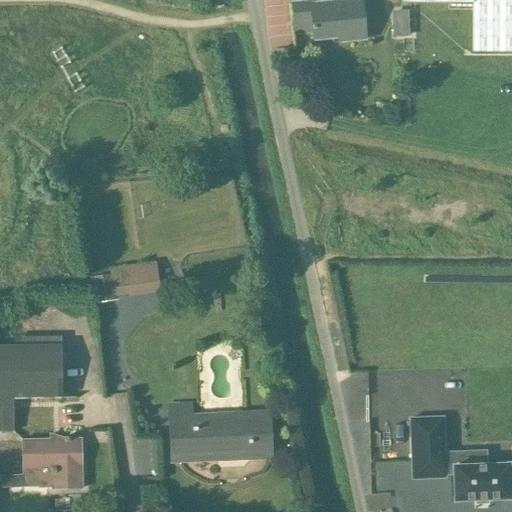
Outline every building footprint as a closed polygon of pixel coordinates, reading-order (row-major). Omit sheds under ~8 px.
[(365,39),(362,0),(312,5),(311,3),(292,5),(295,34),(313,32),(314,39),(347,36),(347,41),(365,39)] [(511,0),(398,0),(399,16),(473,16),(473,52),(511,52),(511,0)] [(154,268),(92,276),(95,302),(117,299),(117,295),(157,289),(154,268)] [(62,398),(61,346),(0,347),(0,430),(13,431),(12,399),(62,398)] [(272,458),(269,412),(169,417),(171,456),(251,452),(252,459),(272,458)] [(445,467),(444,418),(411,418),(412,479),(445,478),(445,475),(453,475),(454,501),(510,500),(509,465),(495,465),(495,452),(477,452),(477,466),(445,467)] [(82,469),(81,439),(23,441),(24,482),(39,482),(39,485),(51,485),(51,470),(82,469)]
